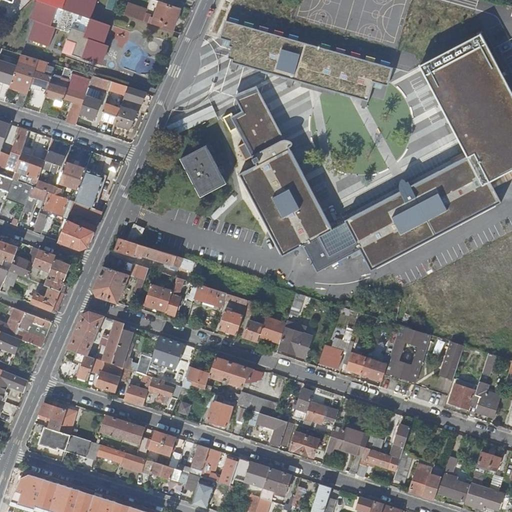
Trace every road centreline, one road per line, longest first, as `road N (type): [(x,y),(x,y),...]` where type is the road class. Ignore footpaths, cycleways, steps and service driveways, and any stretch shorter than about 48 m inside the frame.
road 1 (residential): [(76,297),(511,441)]
road 2 (residential): [(40,381),(446,511)]
road 3 (residential): [(9,452),(195,511)]
road 4 (residential): [(137,155),(207,0)]
road 5 (residential): [(137,155),(0,109)]
